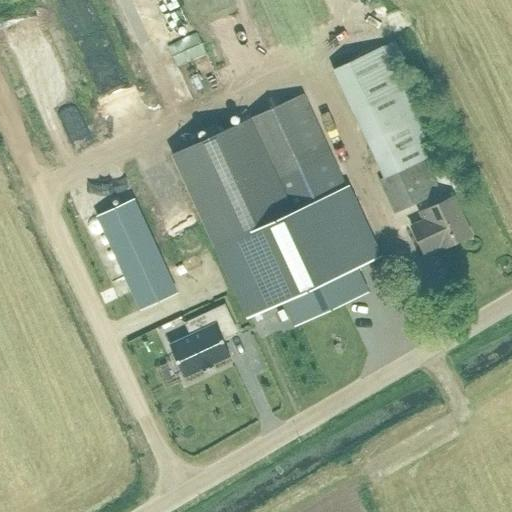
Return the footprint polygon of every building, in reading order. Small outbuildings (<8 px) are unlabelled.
[(178,14),(165,19),(170,32),(182,27),(178,14)] [(165,46),(175,69),(204,56),(194,34),(165,46)] [(334,67),(354,111),(383,176),(380,178),(395,211),(420,200),(423,208),(419,210),(423,220),(412,224),(425,253),(437,248),(437,249),(471,234),(453,195),(445,199),(441,190),(431,195),(428,190),(433,187),(427,175),(430,174),(423,160),(433,156),(383,45),(334,67)] [(377,275),(363,246),(371,242),(303,93),(242,121),(170,154),(220,263),(241,253),(259,293),(312,269),(312,268),(315,266),(320,275),(328,272),(338,293),(377,275)] [(132,199),(98,214),(142,308),(175,293),(132,199)] [(241,336),(228,308),(189,326),(195,338),(173,348),(188,380),(206,372),(207,374),(217,369),(216,367),(234,359),(226,343),(241,336)] [(174,426),(182,443),(277,398),(269,381),(174,426)]
